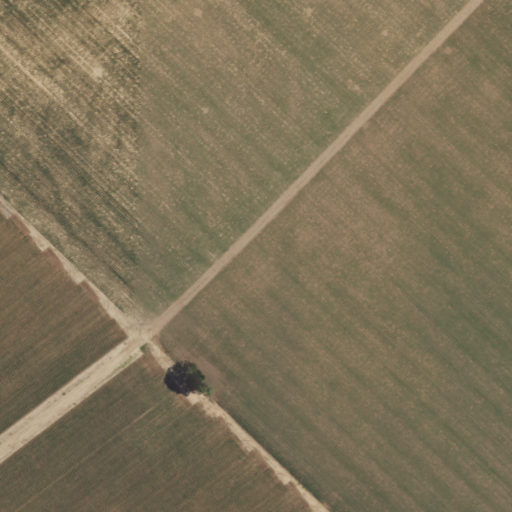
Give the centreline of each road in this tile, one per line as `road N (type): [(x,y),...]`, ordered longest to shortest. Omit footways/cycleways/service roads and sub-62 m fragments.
road 1 (residential): [(0,476),(128,383),(167,368),(192,319),(508,0)]
road 2 (residential): [(301,511),(167,368)]
